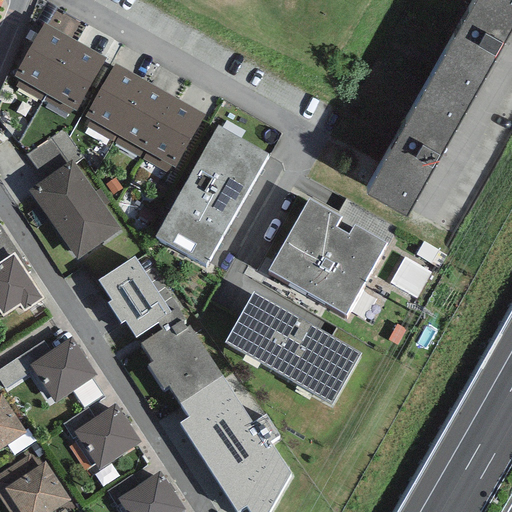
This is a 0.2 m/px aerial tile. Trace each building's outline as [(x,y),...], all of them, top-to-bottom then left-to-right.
[(511,0),(472,0),(368,185),(406,209),(511,21),(511,0)] [(45,97),(74,45),(44,28),(15,81),(45,97)] [(74,45),(45,97),(76,116),(106,63),(74,45)] [(84,121),(114,138),(144,85),(115,68),(84,121)] [(173,102),(144,85),(114,138),(142,154),(173,102)] [(205,120),(173,102),(142,154),(175,173),(205,120)] [(72,164),(73,165),(82,160),(63,132),(26,157),(44,183),(72,164)] [(218,132),(155,243),(206,272),(269,161),(218,132)] [(44,183),(29,194),(78,263),(121,233),(73,165),(72,164),(44,183)] [(308,205),(268,278),(346,321),(386,250),(308,205)] [(14,258),(0,267),(0,315),(3,320),(21,308),(24,314),(43,302),(14,258)] [(135,263),(98,286),(111,307),(106,310),(120,331),(125,328),(134,342),(158,327),(164,337),(143,350),(155,369),(150,372),(163,394),(169,390),(180,408),(221,382),(178,314),(170,319),(135,263)] [(360,359),(254,299),(225,350),(332,409),(360,359)] [(52,352),(45,340),(19,357),(28,371),(31,369),(30,367),(52,352)] [(52,352),(30,367),(31,369),(55,406),(97,379),(71,340),(52,352)] [(0,454),(27,437),(1,398),(0,398),(0,454)] [(96,420),(74,434),(75,436),(99,473),(141,447),(115,407),(96,420)] [(96,420),(89,408),(63,425),(72,438),(75,436),(74,434),(96,420)] [(28,458),(0,475),(0,501),(7,511),(58,511),(70,505),(44,465),(36,471),(28,458)] [(139,487),(116,502),(119,505),(123,511),(184,511),(160,474),(139,487)] [(139,487),(132,476),(106,494),(115,507),(119,505),(116,502),(139,487)]
